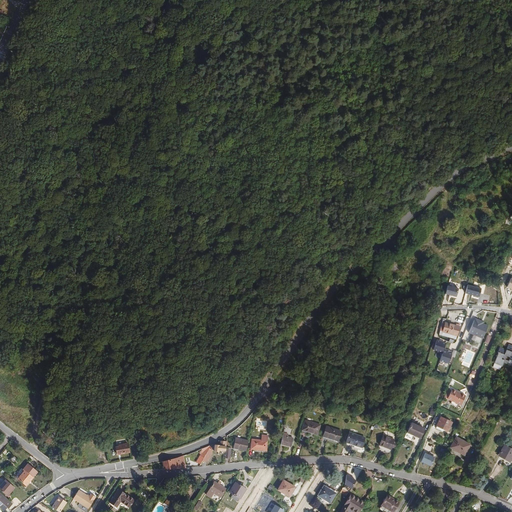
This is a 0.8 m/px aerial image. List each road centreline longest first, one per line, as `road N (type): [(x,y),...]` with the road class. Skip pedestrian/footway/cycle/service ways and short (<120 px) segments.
road 1 (track): [(35,435),(74,328),(103,293),(120,238),(151,188),(160,112)]
road 2 (residential): [(137,475),(329,461),(433,483)]
road 3 (unclassified): [(259,395),(330,289),(436,186)]
road 4 (unclassified): [(259,395),(346,334),(426,311),(504,311)]
road 5 (unclassified): [(131,464),(206,443),(259,395)]
road 6 (track): [(160,112),(194,73),(200,28),(217,0)]
road 7 (track): [(103,118),(129,0)]
